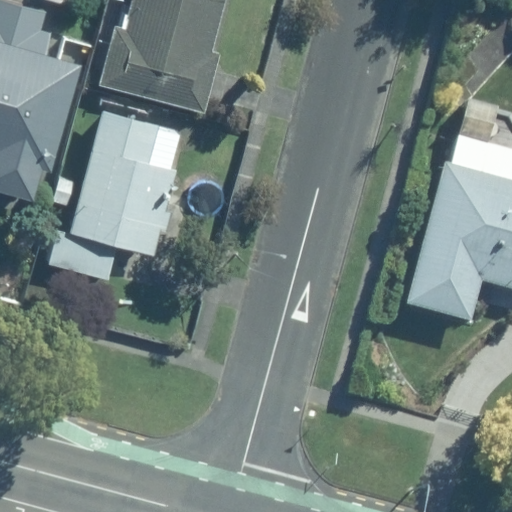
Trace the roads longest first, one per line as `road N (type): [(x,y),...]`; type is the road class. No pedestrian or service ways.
road 1 (residential): [(231,511),(366,0)]
road 2 (tertiary): [(184,511),(0,462)]
